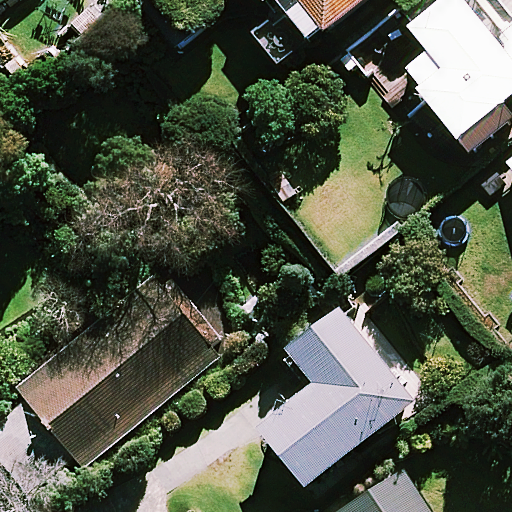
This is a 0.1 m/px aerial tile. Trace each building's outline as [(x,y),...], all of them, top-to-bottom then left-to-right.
[(0,0),(0,18),(22,0),(0,0)] [(280,0),(299,23),(285,34),(281,28),(265,41),(290,73),(334,39),(337,43),(390,0),(280,0)] [(474,0),(470,3),(467,0),(466,0),(420,37),(439,61),(419,77),(435,97),(430,101),(468,149),(511,114),(511,10),(503,0),(474,0)] [(91,471),(227,362),(163,283),(27,393),(91,471)] [(270,438),(318,496),(425,409),(349,317),(297,360),(324,393),(270,438)] [(39,435),(20,410),(0,425),(0,459),(3,463),(39,435)] [(437,511),(411,471),(348,511),(437,511)]
